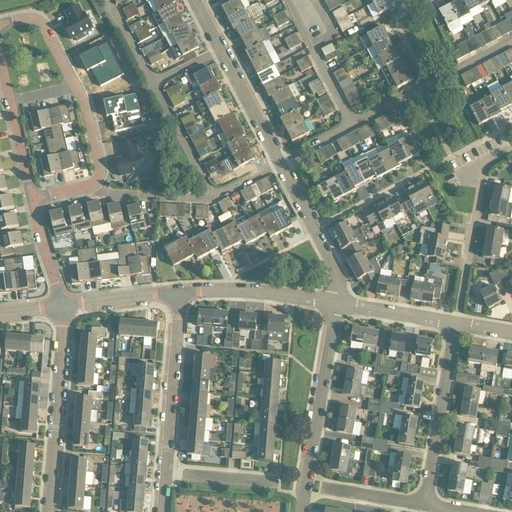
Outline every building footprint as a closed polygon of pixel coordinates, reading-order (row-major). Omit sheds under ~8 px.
[(173,5),(175,4),(173,0),(155,0),(154,1),(160,12),(173,5)] [(228,20),(245,11),(239,0),(237,0),(221,8),(228,20)] [(381,0),(373,4),(367,7),(373,19),(395,8),(390,0),(381,0)] [(473,21),(469,13),(468,13),(461,0),(450,6),(461,27),(473,21)] [(469,13),(480,8),(475,0),(461,0),(468,13),(469,13)] [(125,16),(137,10),(134,5),(123,11),(125,16)] [(179,16),(173,5),(160,12),(157,14),(163,25),(179,16)] [(86,38),(84,34),(93,29),(85,13),(83,14),(78,6),(65,13),(70,21),(62,25),(71,40),(76,38),(78,42),(86,38)] [(450,33),(461,27),(450,6),(439,12),(450,33)] [(236,30),(253,21),(253,20),(257,18),(257,16),(253,8),(252,9),(252,7),(245,11),(228,20),(234,31),(236,30)] [(337,23),(348,17),(343,8),(332,14),(337,23)] [(137,10),(125,16),(128,21),(139,15),(137,10)] [(275,24),(287,18),(284,12),(272,18),(275,24)] [(185,28),(179,16),(163,25),(169,36),(171,35),(185,28)] [(342,33),(353,27),(350,20),(348,17),(337,23),(342,33)] [(287,18),(275,24),(278,29),(289,23),(287,18)] [(242,41),(259,32),(253,21),(236,30),(242,41)] [(137,38),(149,32),(148,32),(151,31),(149,26),(142,29),(139,23),(129,28),(132,35),(134,33),(137,38)] [(491,29),(497,40),(509,34),(503,23),(491,29)] [(497,40),(491,29),(489,25),(484,27),(486,32),(481,35),(486,46),(492,43),(497,40)] [(185,28),(171,35),(177,46),(193,38),(187,27),(185,28)] [(373,46),(388,38),(383,27),(367,36),(373,46)] [(464,31),(469,41),(475,52),(480,49),(486,46),(481,35),(475,38),(470,28),(464,31)] [(262,44),(263,45),(265,43),(270,40),(269,38),(270,37),(266,31),(265,29),(259,32),(242,41),(247,52),(262,44)] [(149,32),(137,38),(140,44),(151,38),(149,32)] [(287,46),(298,40),(296,35),(284,41),(287,46)] [(177,46),(171,50),(177,61),(199,49),(193,38),(177,46)] [(378,57),(394,49),(388,38),(373,46),(378,57)] [(298,40),(287,46),(290,51),(301,45),(298,40)] [(470,55),(475,52),(469,41),(464,43),(457,47),(459,51),(453,54),(455,59),(462,56),(463,58),(470,55)] [(95,72),(101,86),(125,76),(110,43),(81,56),(89,75),(95,72)] [(268,55),(263,45),(262,44),(247,52),(245,53),(251,64),(268,55)] [(394,49),(378,57),(384,68),(400,60),(394,49)] [(149,61),(161,55),(158,50),(146,56),(149,61)] [(325,58),(327,63),(339,57),(336,52),(325,58)] [(161,55),(149,61),(152,66),(163,60),(161,55)] [(257,76),(274,67),(268,55),(251,64),(257,76)] [(299,68),(310,62),(307,57),(296,63),(299,68)] [(392,78),(408,70),(402,59),(400,60),(384,68),(381,70),(384,75),(389,73),(392,78)] [(487,63),(493,74),(498,71),(492,60),(487,63)] [(310,62),(299,68),(302,73),(313,68),(310,62)] [(488,77),(493,74),(487,63),(482,65),(487,74),(488,77)] [(263,87),(280,78),(274,67),(257,76),(263,87)] [(336,80),(348,73),(345,68),(333,75),(336,80)] [(199,89),(215,80),(209,69),(194,77),(193,75),(187,78),(190,85),(196,82),(199,89)] [(466,74),(472,86),(477,83),(475,80),(480,77),(476,69),(466,74)] [(408,70),(392,78),(398,89),(413,81),(408,70)] [(348,73),(336,80),(339,85),(349,79),(350,78),(348,74),(348,73)] [(466,88),(472,86),(466,74),(460,77),(466,88)] [(286,89),(285,89),(280,78),(263,87),(269,99),(271,97),(286,89)] [(310,91),(322,85),(319,79),(308,85),(310,91)] [(219,93),(221,92),(215,80),(199,89),(205,100),(219,93)] [(499,82),(488,87),(491,93),(502,89),(499,82)] [(511,83),(501,89),(511,107),(511,106),(511,83)] [(322,85),(310,91),(313,95),(317,94),(319,98),(327,94),(322,85)] [(356,90),(359,95),(367,91),(363,85),(356,89),(356,90)] [(171,104),(183,98),(177,86),(165,92),(171,104)] [(277,108),(294,99),(288,88),(285,89),(286,89),(271,97),(277,108)] [(511,107),(501,89),(499,90),(490,95),(491,97),(492,97),(500,113),(511,107)] [(359,95),(356,90),(345,96),(348,102),(359,96),(359,95)] [(225,104),(219,93),(205,100),(196,105),(202,115),(209,112),(225,104)] [(116,132),(144,126),(138,94),(105,100),(109,121),(114,120),(116,132)] [(359,96),(348,102),(350,107),(362,101),(359,96)] [(502,115),(500,113),(492,97),(491,97),(481,103),(490,121),(502,115)] [(183,98),(171,104),(174,109),(186,103),(183,98)] [(298,111),(298,112),(300,111),(294,99),(277,108),(282,119),(283,119),(298,111)] [(322,113),(334,107),(331,101),(319,107),(322,113)] [(479,127),(490,121),(481,103),(470,109),(474,117),(473,118),(474,119),(475,118),(479,127)] [(231,115),(225,104),(209,112),(215,124),(217,123),(217,122),(231,115)] [(56,142),(65,140),(62,126),(72,124),(67,106),(59,108),(59,109),(49,111),(56,142)] [(334,107),(322,113),(325,118),(336,112),(334,107)] [(47,144),(56,142),(49,111),(38,114),(38,113),(30,114),(34,133),(44,131),(47,144)] [(304,123),(298,112),(298,111),(283,119),(282,119),(280,120),(286,132),(304,123)] [(223,134),(239,126),(233,114),(231,115),(217,122),(217,123),(223,134)] [(385,116),(391,128),(396,125),(390,114),(385,116)] [(183,126),(195,120),(192,115),(180,121),(183,126)] [(386,131),(391,128),(385,116),(380,119),(386,131)] [(189,138),(198,133),(196,129),(196,128),(195,126),(197,125),(195,120),(183,126),(189,138)] [(304,123),(286,132),(292,143),(310,134),(304,123)] [(364,128),(369,139),(375,136),(369,125),(364,128)] [(239,126),(223,134),(229,145),(243,138),(245,137),(239,126)] [(358,130),(364,141),(369,139),(364,128),(358,130)] [(195,149),(207,143),(201,132),(198,133),(189,138),(195,149)] [(399,143),(409,161),(420,155),(414,144),(419,142),(414,132),(409,134),(410,137),(399,143)] [(342,139),(348,150),(353,148),(347,136),(342,139)] [(249,149),(243,138),(229,145),(227,146),(233,157),(249,149)] [(342,153),(348,150),(342,139),(337,142),(342,153)] [(56,142),(63,173),(73,170),(74,171),(82,170),(78,151),(68,153),(65,140),(56,142)] [(52,175),(63,173),(56,142),(47,144),(50,158),(40,160),(44,178),(52,176),(52,175)] [(121,146),(123,155),(124,158),(116,160),(120,177),(144,172),(140,155),(138,155),(136,142),(121,146)] [(207,143),(195,149),(198,154),(209,148),(207,143)] [(398,166),(409,161),(399,143),(388,149),(389,151),(390,151),(398,166)] [(320,151),(326,162),(331,159),(325,148),(323,149),(320,151)] [(233,157),(227,161),(233,172),(255,161),(249,149),(233,157)] [(321,165),(326,162),(320,151),(315,153),(321,165)] [(399,168),(398,166),(390,151),(389,151),(379,156),(388,174),(399,168)] [(305,156),(295,160),(299,169),(309,164),(305,156)] [(377,180),(388,174),(379,156),(368,162),(376,178),(375,178),(377,180)] [(207,171),(218,165),(216,160),(204,166),(207,171)] [(368,162),(367,160),(366,160),(356,166),(365,183),(375,178),(376,178),(368,162)] [(218,165),(207,171),(210,176),(221,170),(218,165)] [(355,189),(365,183),(356,166),(344,171),(345,173),(346,173),(354,189),(355,189)] [(356,191),(355,189),(354,189),(346,173),(345,173),(335,179),(345,197),(356,191)] [(274,190),(279,189),(276,175),(271,176),(274,190)] [(256,184),(262,196),(273,190),(267,179),(256,184)] [(333,203),(345,197),(335,179),(324,185),(317,189),(323,200),(330,196),(333,203)] [(415,187),(424,203),(433,198),(425,182),(415,187)] [(492,202),(509,205),(511,190),(511,189),(511,183),(504,182),(503,188),(495,187),(492,202)] [(251,202),(262,196),(256,184),(245,190),(251,202)] [(423,203),(424,203),(415,187),(405,192),(408,197),(402,200),(408,211),(414,209),(417,215),(427,210),(423,203)] [(246,204),(251,202),(245,190),(240,193),(246,204)] [(0,218),(6,218),(4,211),(15,209),(12,196),(0,199),(0,218)] [(408,211),(402,200),(397,203),(395,198),(385,203),(393,219),(394,219),(402,215),(408,211)] [(223,202),(229,213),(234,210),(228,199),(223,202)] [(224,216),(229,213),(223,202),(218,204),(224,216)] [(272,215),(281,233),(292,227),(283,210),(286,208),(283,202),(279,204),(278,208),(280,211),(272,215)] [(511,205),(509,205),(492,202),(490,217),(498,218),(497,224),(510,226),(511,219),(511,205)] [(100,203),(87,206),(89,216),(92,229),(111,225),(108,212),(102,213),(101,209),(100,203)] [(383,225),(393,219),(385,203),(370,211),(376,223),(378,227),(383,225)] [(131,227),(128,213),(122,215),(120,204),(107,207),(108,212),(111,225),(112,231),(131,227)] [(178,219),(179,206),(166,205),(166,218),(172,218),(178,219)] [(128,213),(131,227),(138,225),(140,231),(151,228),(148,215),(142,217),(140,206),(127,209),(128,213)] [(179,206),(178,219),(190,219),(191,206),(179,206)] [(92,229),(89,216),(83,218),(81,207),(68,210),(71,220),(72,227),(73,227),(79,226),(81,232),(92,229)] [(72,227),(71,220),(65,222),(62,211),(50,214),(55,238),(74,233),(73,227),(72,227)] [(370,226),(376,223),(370,211),(364,214),(370,226)] [(0,238),(10,236),(8,230),(19,228),(16,215),(6,218),(0,218),(0,225),(0,226),(0,238)] [(270,239),(281,233),(272,215),(261,221),(268,235),(270,239)] [(261,221),(259,217),(248,222),(248,223),(257,240),(268,235),(261,221)] [(237,228),(235,224),(232,218),(221,224),(221,225),(223,229),(233,248),(244,242),(237,228)] [(257,240),(248,223),(237,228),(244,242),(246,246),(257,240)] [(336,241),(353,233),(348,223),(338,228),(333,230),(331,231),(336,241)] [(511,226),(510,226),(497,224),(496,230),(488,229),(485,244),(502,246),(503,239),(504,231),(509,232),(511,232),(511,226)] [(448,233),(449,227),(440,225),(436,225),(435,230),(448,233)] [(427,246),(446,249),(448,233),(435,230),(430,230),(421,228),(420,234),(422,235),(420,245),(422,245),(422,246),(427,246)] [(233,248),(223,229),(213,235),(212,235),(220,249),(219,249),(222,253),(233,248)] [(349,254),(361,248),(367,244),(359,229),(353,233),(336,241),(342,251),(346,249),(349,254)] [(211,231),(199,237),(209,255),(219,249),(220,249),(212,235),(213,235),(211,231)] [(198,261),(209,255),(199,237),(197,233),(186,238),(196,256),(198,261)] [(10,236),(0,238),(0,252),(0,254),(1,258),(14,255),(13,249),(23,246),(20,234),(10,236)] [(60,250),(78,246),(75,234),(58,238),(60,250)] [(115,246),(113,236),(109,237),(107,240),(108,247),(115,246)] [(185,262),(196,256),(186,238),(175,244),(185,262)] [(127,245),(131,277),(141,276),(142,277),(150,276),(148,257),(138,258),(136,244),(127,245)] [(174,268),(185,262),(175,244),(164,250),(174,268)] [(499,261),(502,246),(485,244),(483,258),(491,260),(490,266),(503,268),(504,262),(499,261)] [(120,278),(131,277),(127,245),(117,246),(119,260),(109,262),(111,281),(120,279),(120,278)] [(425,258),(424,264),(429,265),(433,265),(443,267),(446,249),(427,246),(425,258),(425,257),(425,258)] [(352,272),(369,263),(363,253),(364,253),(361,248),(349,254),(352,259),(347,262),(352,272)] [(111,281),(109,262),(98,263),(96,249),(87,250),(91,282),(101,281),(102,282),(111,281)] [(80,283),(91,282),(87,250),(78,252),(79,266),(69,267),(72,286),(80,284),(80,283)] [(13,260),(17,291),(28,290),(28,291),(37,290),(34,271),(24,273),(22,259),(13,260)] [(7,293),(17,291),(13,260),(4,261),(6,275),(0,275),(0,294),(7,294),(7,293)] [(375,277),(381,270),(380,269),(375,260),(369,264),(369,263),(352,272),(358,282),(362,279),(367,289),(375,277)] [(495,272),(502,284),(508,280),(502,268),(495,272)] [(387,297),(391,279),(391,273),(381,272),(381,270),(375,277),(367,289),(377,290),(376,295),(387,297)] [(495,287),(502,284),(495,272),(489,275),(495,287)] [(424,284),(421,303),(432,305),(433,300),(439,301),(442,284),(443,281),(436,280),(426,278),(426,280),(425,280),(424,284)] [(405,295),(408,282),(402,280),(402,281),(391,279),(387,297),(399,299),(399,294),(405,295)] [(421,303),(424,284),(414,283),(408,282),(405,295),(411,296),(410,301),(421,303)] [(501,303),(493,287),(480,294),(488,309),(501,303)] [(212,333),(214,313),(199,312),(198,328),(204,328),(204,337),(197,337),(196,346),(209,347),(211,348),(212,333)] [(214,313),(212,333),(222,334),(222,330),(226,330),(226,337),(227,338),(227,340),(233,341),(233,334),(234,326),(227,326),(227,325),(228,314),(214,313)] [(255,333),(254,341),(261,342),(261,336),(262,327),(256,326),(257,317),(241,315),(240,332),(255,333)] [(261,342),(260,352),(267,352),(268,341),(282,342),(282,344),(289,344),(290,329),(284,329),(285,319),(269,318),(268,337),(261,336),(261,342)] [(132,338),(133,322),(120,321),(119,337),(132,338)] [(144,339),(145,323),(133,322),(132,338),(133,338),(144,339)] [(145,323),(144,339),(157,340),(158,324),(145,323)] [(81,348),(97,349),(98,337),(105,337),(105,330),(92,329),(92,336),(82,336),(81,348)] [(364,346),(366,331),(353,329),(351,343),(364,346)] [(366,331),(364,346),(376,348),(379,333),(366,331)] [(391,345),(389,353),(397,354),(396,362),(402,363),(401,372),(408,374),(409,367),(411,355),(411,354),(404,353),(405,345),(406,338),(392,335),(391,345)] [(18,352),(19,337),(7,336),(5,351),(18,352)] [(30,353),(32,338),(19,337),(18,352),(30,353)] [(32,338),(30,353),(43,354),(44,339),(32,338)] [(418,340),(417,346),(416,354),(415,356),(423,357),(422,360),(430,361),(433,342),(418,340)] [(251,351),(260,352),(261,342),(254,341),(252,341),(251,351)] [(96,362),(97,349),(81,348),(80,361),(96,362)] [(482,366),(484,351),(470,348),(468,363),(482,366)] [(482,366),(495,368),(496,365),(498,353),(484,351),(482,366)] [(352,358),(348,358),(347,363),(360,366),(362,355),(353,354),(352,358)] [(195,368),(211,370),(211,368),(211,359),(212,357),(196,356),(195,368)] [(95,374),(96,362),(80,361),(79,373),(95,374)] [(265,374),(280,375),(281,363),(266,362),(265,374)] [(138,378),(154,379),(155,367),(139,365),(138,378)] [(408,374),(409,374),(420,376),(421,369),(409,367),(408,374)] [(211,370),(195,368),(194,381),(210,382),(210,381),(211,370)] [(346,383),(361,385),(362,385),(364,372),(348,370),(346,383)] [(386,376),(400,378),(401,372),(387,370),(386,376)] [(94,385),(95,374),(79,373),(78,386),(94,387),(94,385)] [(279,388),(280,375),(265,374),(264,387),(279,388)] [(115,375),(110,375),(105,375),(104,384),(115,385),(115,375)] [(479,380),(479,377),(468,375),(467,384),(478,386),(479,380)] [(153,392),(154,379),(138,378),(137,390),(153,392)] [(407,393),(422,396),(424,382),(409,379),(407,393)] [(208,395),(210,382),(194,381),(193,393),(208,395)] [(24,396),(39,397),(41,384),(25,383),(24,396)] [(359,398),(361,385),(346,383),(344,396),(359,398)] [(278,400),(279,388),(264,387),(263,399),(278,400)] [(483,387),(482,392),(486,393),(498,395),(501,395),(503,396),(504,390),(497,389),(492,388),(483,387)] [(463,403),(478,405),(479,405),(481,393),(481,391),(466,389),(463,403)] [(153,392),(137,390),(136,403),(152,404),(153,392)] [(76,410),(92,411),(93,400),(103,401),(103,394),(89,393),(88,398),(77,398),(76,410)] [(207,407),(208,395),(193,393),(192,406),(207,407)] [(407,393),(404,406),(404,407),(419,410),(422,396),(407,393)] [(38,410),(39,397),(24,396),(23,408),(38,410)] [(277,413),(278,400),(263,399),(262,412),(277,413)] [(401,411),(401,406),(398,405),(382,402),(381,408),(393,410),(401,411)] [(151,417),(152,404),(136,403),(135,415),(151,417)] [(476,419),(478,405),(463,403),(461,417),(476,419)] [(206,420),(207,407),(192,406),(191,418),(206,420)] [(37,422),(38,410),(23,408),(22,421),(37,422)] [(340,421),(355,423),(357,410),(342,408),(340,421)] [(91,424),(92,411),(76,410),(75,423),(91,424)] [(276,425),(277,413),(262,412),(261,413),(261,417),(260,424),(276,425)] [(388,415),(380,414),(378,426),(386,427),(388,415)] [(150,429),(151,417),(135,415),(134,433),(146,434),(146,429),(150,429)] [(400,431),(415,433),(418,419),(403,417),(400,431)] [(206,425),(206,420),(191,418),(189,431),(205,432),(206,425)] [(36,435),(37,422),(22,421),(21,433),(36,435)] [(337,433),(353,436),(355,423),(340,421),(337,433)] [(90,436),(91,424),(75,423),(74,435),(90,436)] [(275,438),(276,425),(260,424),(255,424),(254,436),(275,438)] [(459,427),(457,440),(472,443),(475,429),(469,428),(459,427)] [(510,430),(497,428),(496,433),(496,436),(509,438),(509,435),(510,430)] [(204,443),(205,432),(189,431),(188,443),(204,445),(204,443)] [(413,447),(415,433),(400,431),(398,445),(413,447)] [(89,449),(90,436),(74,435),(73,448),(89,449)] [(275,438),(254,436),(254,440),(253,448),(259,449),(274,450),(275,438)] [(110,447),(110,438),(105,437),(105,438),(99,437),(98,446),(110,447)] [(132,452),(148,453),(149,441),(133,439),(132,452)] [(470,457),(472,443),(457,440),(454,454),(470,457)] [(203,457),(204,445),(188,443),(187,456),(203,457)] [(19,458),(34,459),(35,447),(20,445),(19,458)] [(333,458),(354,462),(356,449),(335,445),(333,458)] [(387,448),(374,445),(373,451),(390,454),(391,449),(387,448)] [(273,463),(274,450),(259,449),(258,462),(273,463)] [(225,451),(221,451),(221,458),(229,459),(230,450),(225,450),(225,451)] [(122,452),(117,451),(112,451),(111,460),(116,460),(122,461),(122,452)] [(131,463),(131,464),(147,466),(148,453),(132,452),(132,457),(131,463)] [(246,453),(241,453),(232,452),(232,460),(245,461),(246,453)] [(393,468),(409,471),(411,457),(396,455),(393,468)] [(33,472),(34,459),(19,458),(18,470),(33,472)] [(352,475),(354,462),(333,458),(331,471),(352,475)] [(71,472),(87,473),(88,461),(72,459),(71,472)] [(491,465),(508,468),(508,463),(492,460),(491,465)] [(491,465),(479,463),(471,462),(470,468),(490,471),(491,465)] [(146,478),(147,466),(131,464),(131,466),(130,475),(130,477),(146,478)] [(450,478),(465,481),(468,467),(453,464),(450,478)] [(507,474),(508,468),(491,465),(490,471),(507,474)] [(388,467),(387,476),(392,477),(391,482),(407,485),(409,471),(393,468),(388,467)] [(32,484),(33,472),(18,470),(17,483),(32,484)] [(86,486),(87,473),(71,472),(70,485),(86,486)] [(145,491),(146,478),(130,477),(130,478),(129,488),(129,489),(145,491)] [(463,495),(465,481),(450,478),(448,492),(463,495)] [(31,497),(32,484),(17,483),(16,495),(31,497)] [(85,498),(86,486),(70,485),(69,497),(85,498)] [(505,487),(503,500),(508,501),(508,502),(511,502),(511,488),(510,488),(505,487)] [(144,503),(145,491),(129,489),(128,502),(144,503)] [(30,509),(31,497),(16,495),(15,508),(30,509)] [(69,497),(68,509),(76,510),(84,510),(85,498),(69,497)] [(142,511),(144,503),(128,502),(127,511),(142,511)]
